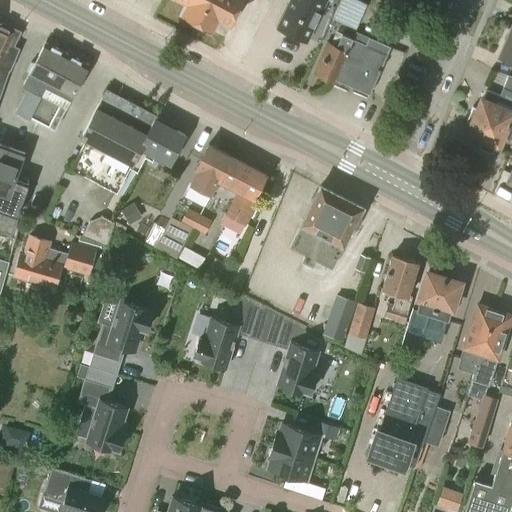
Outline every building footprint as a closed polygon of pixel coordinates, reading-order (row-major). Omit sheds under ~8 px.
[(195,25),(207,0),(175,0),(174,1),(185,7),(179,17),(195,25)] [(227,28),(241,0),(207,0),(195,25),(211,33),(216,23),(227,28)] [(303,41),(322,3),(315,0),(292,0),(278,29),(303,41)] [(356,27),(366,4),(357,0),(340,0),(333,18),(356,27)] [(14,45),(20,31),(0,22),(0,99),(19,49),(14,45)] [(511,65),(511,26),(498,59),(511,65)] [(388,47),(368,38),(355,32),(351,40),(339,35),(334,46),(328,44),(315,74),(333,82),(334,80),(367,95),(388,47)] [(55,129),(89,65),(47,42),(24,84),(29,87),(17,109),(55,129)] [(466,123),(469,124),(464,135),(480,141),(477,149),(489,154),(492,147),(497,148),(501,138),(511,142),(511,78),(508,77),(499,97),(486,92),(481,102),(478,100),(474,110),(472,109),(466,123)] [(82,137),(87,140),(73,167),(99,181),(113,153),(133,163),(141,148),(171,163),(185,135),(104,94),(82,137)] [(0,210),(17,217),(28,185),(15,179),(3,174),(11,148),(0,143),(0,210)] [(232,156),(231,155),(210,144),(197,169),(199,169),(191,183),(212,194),(232,156)] [(15,179),(23,153),(11,148),(3,174),(15,179)] [(246,222),(258,199),(255,197),(267,174),(232,156),(212,194),(219,197),(215,206),(228,212),(228,213),(246,222)] [(332,269),(364,208),(322,186),(301,226),(302,226),(291,248),(303,255),(301,261),(312,267),(315,261),(332,269)] [(140,216),(132,202),(121,209),(129,223),(140,216)] [(194,229),(202,214),(187,207),(180,220),(170,215),(154,246),(177,257),(192,227),(194,229)] [(204,233),(211,219),(202,214),(194,229),(204,233)] [(107,245),(114,222),(101,215),(89,221),(82,234),(107,245)] [(141,224),(138,230),(146,234),(149,228),(141,224)] [(108,247),(79,235),(77,242),(70,240),(67,252),(49,248),(51,242),(30,236),(25,252),(22,252),(15,276),(55,287),(61,266),(88,274),(91,263),(103,266),(108,247)] [(197,268),(203,257),(184,247),(178,257),(197,268)] [(365,272),(370,258),(361,255),(356,269),(365,272)] [(406,322),(413,296),(410,295),(419,263),(392,255),(383,289),(398,293),(394,306),(389,304),(386,317),(406,322)] [(422,337),(429,314),(448,320),(460,284),(429,274),(418,309),(415,309),(408,333),(422,337)] [(356,301),(336,294),(322,333),(343,340),(356,301)] [(248,339),(258,308),(236,297),(229,321),(211,316),(204,338),(199,336),(193,355),(198,356),(197,358),(225,367),(236,332),(247,336),(247,338),(248,339)] [(146,330),(152,311),(147,310),(148,308),(120,299),(112,325),(102,322),(92,352),(118,361),(123,347),(134,350),(141,328),(146,330)] [(348,331),(365,337),(374,307),(356,301),(348,331)] [(475,374),(495,311),(479,305),(461,358),(457,368),(472,373),(475,374)] [(489,386),(495,369),(511,317),(511,316),(495,311),(475,374),(472,373),(470,380),(489,386)] [(283,320),(274,347),(276,347),(276,345),(288,349),(277,383),(304,392),(305,390),(310,392),(316,374),(311,372),(318,350),(321,339),(303,330),(283,320)] [(408,333),(403,347),(417,352),(422,337),(408,333)] [(110,386),(84,378),(77,402),(96,408),(86,440),(113,449),(114,447),(119,449),(124,430),(119,429),(127,407),(106,400),(110,386)] [(377,436),(371,451),(404,463),(415,467),(425,440),(437,408),(442,395),(426,390),(399,380),(381,430),(379,429),(377,436)] [(481,445),(496,397),(484,393),(468,441),(481,445)] [(437,408),(425,440),(437,445),(449,413),(437,408)] [(308,431),(321,435),(331,438),(335,426),(312,418),(308,431)] [(507,511),(511,502),(511,419),(491,483),(474,478),(463,511),(507,511)] [(321,435),(281,422),(279,431),(277,430),(267,458),(269,459),(267,468),(306,480),(321,435)] [(0,441),(0,443),(23,450),(27,432),(4,426),(0,441)] [(19,466),(15,482),(25,484),(29,469),(19,466)] [(84,478),(84,477),(50,466),(41,494),(63,501),(59,511),(98,511),(103,497),(77,489),(81,477),(84,478)] [(294,489),(304,493),(307,484),(297,481),(294,489)] [(442,487),(436,504),(456,511),(462,493),(442,487)] [(198,504),(172,496),(167,511),(225,511),(226,510),(199,502),(198,504)]
